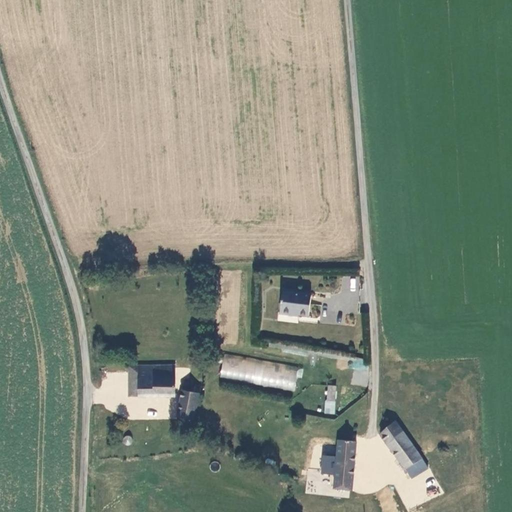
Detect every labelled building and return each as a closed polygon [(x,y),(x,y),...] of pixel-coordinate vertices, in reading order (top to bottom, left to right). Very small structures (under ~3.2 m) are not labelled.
[(359,278),(350,277),(350,290),(358,290),(359,278)] [(312,293),(283,289),(281,311),(291,312),(292,310),(310,312),(312,293)] [(223,356),(220,380),(295,389),(296,378),(301,378),(303,365),(223,356)] [(363,369),(364,358),(350,358),(350,368),(363,369)] [(135,366),(136,399),(145,399),(146,366),(135,366)] [(181,388),(180,366),(168,367),(146,366),(145,399),(181,399),(181,388)] [(199,422),(208,387),(205,386),(191,383),(189,389),(181,420),(195,424),(195,421),(199,422)] [(339,387),(330,387),(329,401),(338,402),(339,387)] [(328,411),(338,411),(338,402),(329,401),(328,411)] [(404,464),(420,453),(394,421),(378,433),(404,464)] [(140,436),(139,434),(136,432),(133,432),(130,433),(129,436),(129,439),(130,442),(133,444),(136,444),(139,443),(140,439),(140,436)] [(511,464),(511,434),(436,486),(450,507),(511,464)] [(337,437),(332,487),(351,489),(355,439),(337,437)] [(428,463),(420,453),(404,464),(412,475),(428,463)] [(209,469),(217,471),(219,463),(212,461),(209,469)] [(511,476),(458,511),(502,511),(511,506),(511,476)] [(386,511),(406,511),(390,480),(374,488),(386,511)] [(354,511),(364,511),(367,508),(355,503),(351,510),(354,511)]
